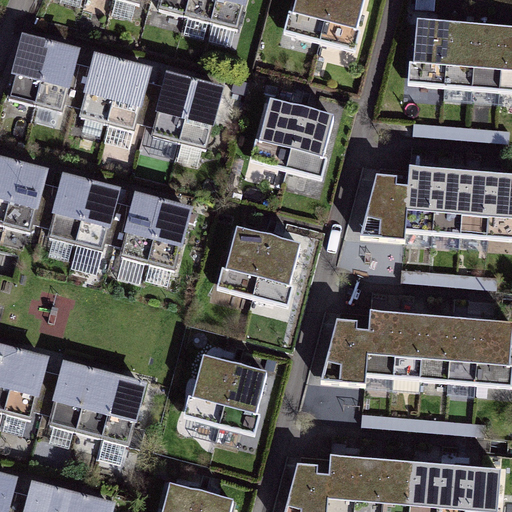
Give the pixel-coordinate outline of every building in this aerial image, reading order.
[(253,0),(71,0),(242,44),(253,0)] [(366,6),(339,0),(301,0),(295,30),(289,28),(285,46),(358,64),(362,46),(356,45),(366,6)] [(511,48),(421,41),(418,79),(411,79),(409,98),(511,105),(511,48)] [(224,105),(22,54),(7,113),(209,164),(224,105)] [(334,136),(272,120),(263,160),(256,158),(251,176),(326,195),(331,175),(324,173),(334,136)] [(194,224),(0,173),(0,239),(178,286),(194,224)] [(396,196),(378,195),(361,254),(406,258),(405,244),(511,253),(511,192),(411,187),(410,207),(396,207),(396,196)] [(301,265),(238,248),(229,283),(222,281),(216,304),(291,324),(297,301),(291,300),(301,265)] [(356,342),(336,340),(320,403),(367,407),(367,390),(511,401),(511,382),(507,383),(511,344),(371,331),(370,353),(357,352),(356,342)] [(148,400),(0,362),(0,423),(133,458),(148,400)] [(267,392),(206,376),(196,416),(189,414),(184,433),(258,452),(263,432),(257,430),(267,392)] [(316,489),(299,485),(292,511),(497,511),(499,492),(332,477),(329,498),(316,496),(316,489)] [(88,511),(0,490),(0,511),(88,511)] [(212,511),(174,502),(171,511),(212,511)]
